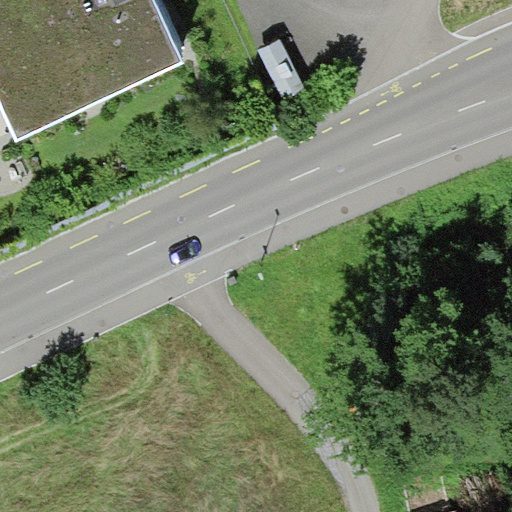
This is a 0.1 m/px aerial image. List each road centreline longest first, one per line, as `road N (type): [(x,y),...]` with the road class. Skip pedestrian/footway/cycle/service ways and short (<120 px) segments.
road 1 (secondary): [(511,88),(0,313)]
road 2 (track): [(363,511),(345,471),(166,235)]
road 3 (track): [(413,0),(380,144)]
